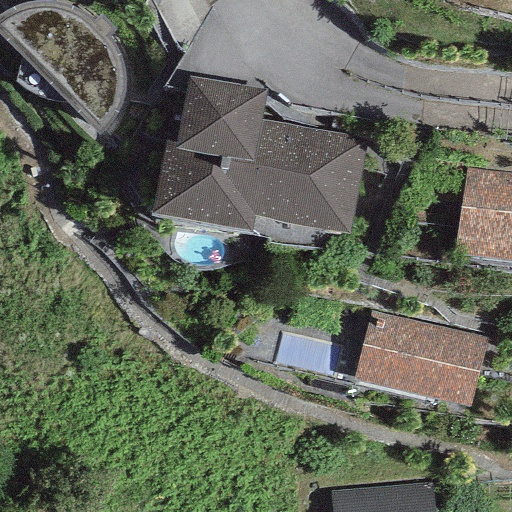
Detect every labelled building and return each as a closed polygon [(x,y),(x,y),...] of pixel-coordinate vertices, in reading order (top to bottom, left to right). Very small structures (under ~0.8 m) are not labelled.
[(0,23),(0,49),(99,145),(101,141),(104,136),(112,128),(119,108),(121,97),(123,85),(122,75),(120,62),(115,51),(109,43),(116,35),(101,20),(93,27),(90,25),(81,18),(73,14),(53,9),(41,8),(30,10),(14,14),(7,18),(0,23)] [(267,96),(187,83),(179,131),(170,130),(152,239),(251,255),(254,238),(347,253),(365,144),(262,126),(267,96)] [(511,179),(467,172),(452,272),(511,280),(511,179)] [(486,346),(371,317),(352,394),(467,423),(486,346)] [(433,511),(432,483),(330,491),(332,511),(433,511)]
